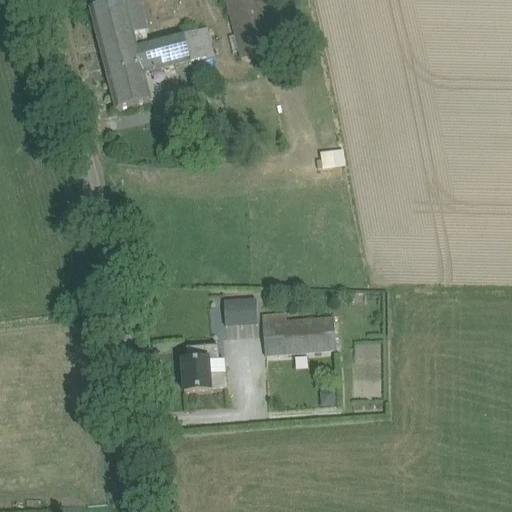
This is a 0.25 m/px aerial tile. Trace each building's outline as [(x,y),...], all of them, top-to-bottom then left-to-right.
[(91,11),(105,69),(139,60),(136,48),(133,36),(145,32),(137,0),(130,0),(124,2),(123,0),(88,0),(91,11)] [(274,0),(224,0),(241,62),(287,50),(274,0)] [(139,60),(105,69),(116,113),(150,105),(142,74),(212,57),(205,31),(136,48),(139,60)] [(320,153),(321,169),(345,168),(344,152),(320,153)] [(225,328),(258,326),(257,300),(223,302),(225,328)] [(262,326),(265,360),(336,355),(333,320),(262,326)] [(221,377),(219,348),(187,351),(188,365),(182,365),(185,395),(205,393),(210,393),(210,392),(228,392),(226,377),(221,377)] [(334,394),(326,395),(322,400),(323,407),(335,406),(334,394)]
